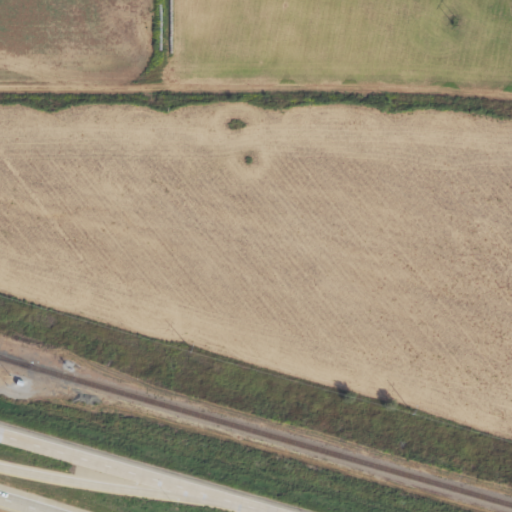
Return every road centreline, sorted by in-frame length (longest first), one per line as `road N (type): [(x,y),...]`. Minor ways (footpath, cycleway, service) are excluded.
road 1 (tertiary): [(267,511),(0,435)]
road 2 (motorway): [(232,502),(0,465)]
